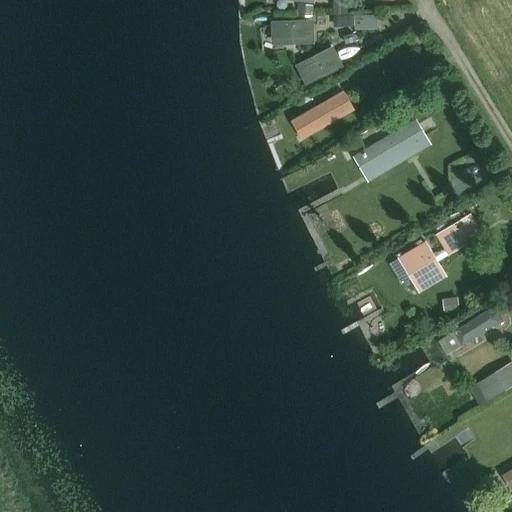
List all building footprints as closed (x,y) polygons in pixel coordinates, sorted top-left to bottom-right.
[(311,16),(312,7),(298,5),(298,16),(311,16)] [(350,11),(351,29),(373,28),(372,10),(350,11)] [(274,39),(310,38),(310,23),(274,24),(274,39)] [(339,57),(356,54),(354,43),(336,46),(339,57)] [(333,52),(300,69),(307,83),(340,66),(333,52)] [(310,135),(353,110),(343,92),(300,117),(310,135)] [(364,157),(365,156),(374,170),(427,139),(416,122),(363,153),(364,154),(362,155),(364,157)] [(452,159),(459,180),(477,174),(470,153),(452,159)] [(449,249),(477,233),(469,219),(441,236),(449,249)] [(414,248),(416,251),(403,259),(420,287),(434,278),(423,262),(433,255),(425,242),(414,248)] [(461,345),(499,322),(491,309),(454,333),(461,345)] [(511,385),(511,369),(480,389),(487,401),(511,385)]
